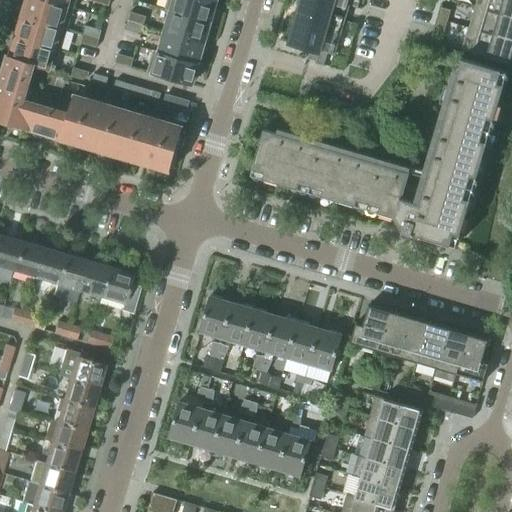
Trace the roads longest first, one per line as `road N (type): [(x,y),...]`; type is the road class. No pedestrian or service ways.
road 1 (residential): [(511,311),(195,218)]
road 2 (residential): [(110,511),(195,218)]
road 3 (residential): [(255,0),(195,218)]
road 4 (residential): [(0,166),(164,216),(195,218)]
